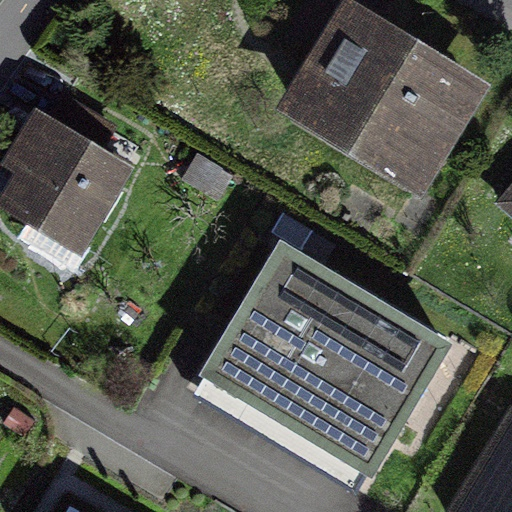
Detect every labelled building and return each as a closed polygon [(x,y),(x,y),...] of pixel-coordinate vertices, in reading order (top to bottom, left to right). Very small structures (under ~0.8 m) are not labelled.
[(326,34),(276,114),(421,205),(493,88),(386,27),(393,13),(370,0),(308,0),(299,18),(326,34)] [(0,207),(0,214),(80,263),(139,168),(107,150),(120,128),(62,97),(50,118),(37,111),(2,168),(17,178),(0,207)] [(511,187),(496,207),(511,221),(511,187)] [(281,245),(200,380),(206,383),(193,403),(353,498),(364,480),(372,485),(455,352),(281,245)] [(511,511),(511,409),(449,511),(511,511)]
